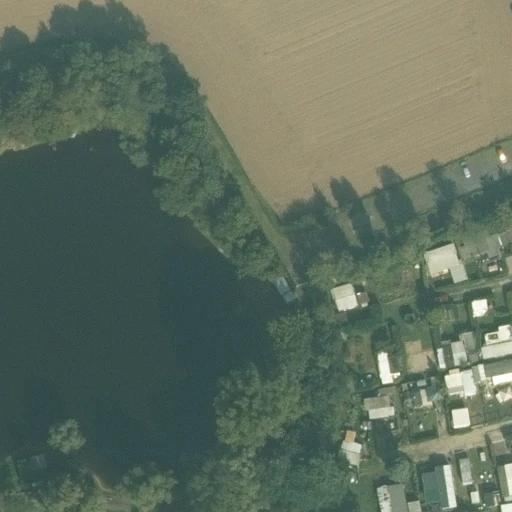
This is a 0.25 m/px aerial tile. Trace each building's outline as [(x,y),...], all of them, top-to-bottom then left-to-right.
[(511,242),(511,217),(492,224),(499,247),(511,242)] [(423,254),(428,278),(450,273),(453,286),(465,283),(456,246),(423,254)] [(337,315),(358,310),(352,287),(331,292),(337,315)] [(511,335),(510,327),(496,329),(497,334),(481,337),(485,361),(511,355),(511,335)] [(461,346),(407,355),(410,376),(478,365),(473,334),(459,336),(461,346)] [(379,357),(380,382),(399,381),(398,356),(379,357)] [(511,361),(471,370),(474,383),(491,380),(493,387),(511,383),(511,361)] [(471,373),(445,376),(448,399),(474,396),(471,373)] [(427,390),(408,395),(412,411),(432,406),(427,390)] [(390,399),(366,400),(368,421),(392,419),(390,399)] [(451,413),(454,429),(470,427),(467,410),(451,413)] [(358,467),(361,447),(343,444),(340,465),(358,467)] [(511,466),(499,467),(501,501),(511,500),(511,466)] [(435,469),(436,478),(422,479),(424,508),(432,508),(432,511),(445,511),(446,511),(455,510),(452,468),(435,469)] [(420,511),(420,504),(406,505),(403,486),(377,489),(379,511),(420,511)]
